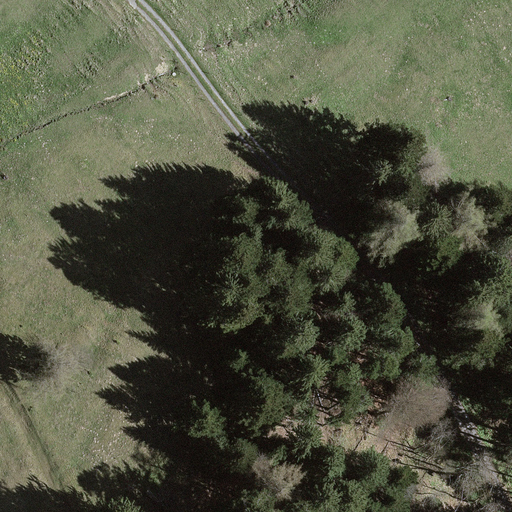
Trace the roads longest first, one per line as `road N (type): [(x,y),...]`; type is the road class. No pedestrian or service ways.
road 1 (unclassified): [(498,511),(415,327),(133,0)]
road 2 (track): [(0,375),(70,511)]
